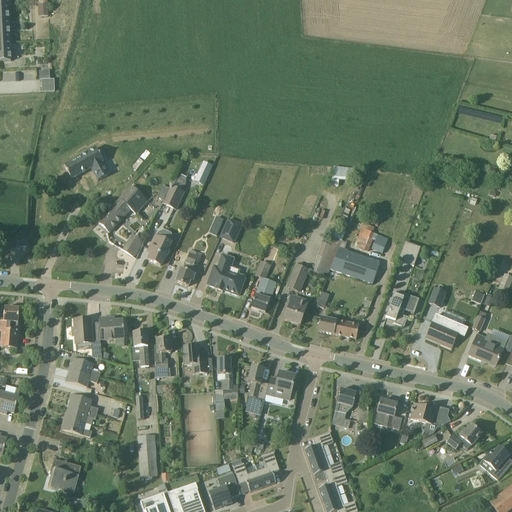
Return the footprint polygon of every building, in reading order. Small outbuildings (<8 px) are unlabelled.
[(0,0),(0,62),(11,62),(7,0),(0,0)] [(43,5),(37,5),(38,17),(48,17),(47,5),(43,5)] [(49,72),(39,72),(39,81),(41,80),(50,80),(49,72)] [(41,80),(42,93),(46,93),(55,93),(54,80),(52,80),(50,80),(41,80)] [(71,180),(91,169),(98,182),(109,175),(102,163),(103,162),(96,149),(64,167),(71,180)] [(199,171),(209,175),(212,167),(203,162),(199,171)] [(332,178),(340,179),(342,179),(343,169),(333,168),(332,177),(332,178)] [(179,183),(180,182),(175,179),(163,205),(176,211),(184,194),(182,193),(185,186),(179,183)] [(110,234),(131,211),(136,216),(148,203),(132,187),(99,223),(110,234)] [(156,199),(163,202),(168,190),(162,187),(156,199)] [(336,218),(334,224),(345,228),(347,222),(336,218)] [(220,239),(234,245),(242,227),(228,221),(220,239)] [(264,239),(270,233),(265,228),(259,235),(264,239)] [(368,254),(370,250),(382,255),(386,245),(373,241),(372,240),(374,235),(372,234),(365,231),(360,241),(357,249),(368,254)] [(171,244),(156,237),(148,253),(151,255),(148,261),(160,267),(165,256),(168,256),(169,254),(168,251),(171,244)] [(420,249),(405,243),(398,262),(414,267),(420,249)] [(338,250),(330,272),(372,286),(380,264),(338,250)] [(190,281),(192,282),(202,255),(190,251),(183,270),(180,269),(176,283),(188,288),(190,281)] [(221,255),(217,268),(214,267),(207,286),(216,289),(215,291),(222,294),(223,292),(238,297),(245,278),(238,276),(240,271),(231,269),(234,260),(221,255)] [(264,281),(264,280),(270,266),(261,263),(255,277),(264,281)] [(297,267),(288,290),(299,294),(308,272),(297,267)] [(507,294),(511,282),(511,278),(505,275),(498,290),(507,294)] [(276,284),(274,284),(269,282),(266,291),(259,288),(251,309),(265,314),(276,284)] [(434,289),(428,305),(440,310),(446,293),(434,289)] [(475,292),(471,302),(480,306),(484,296),(475,292)] [(402,295),(401,298),(394,296),(389,309),(391,310),(387,323),(404,328),(407,319),(406,319),(406,318),(401,316),(402,314),(403,314),(404,310),(413,313),(413,315),(414,315),(419,300),(418,300),(417,304),(403,299),(405,296),(402,295)] [(493,300),(487,297),(484,306),(490,308),(493,300)] [(290,305),(284,321),(300,326),(308,303),(300,300),(297,307),(290,305)] [(8,332),(8,324),(18,324),(19,310),(4,309),(3,322),(2,333),(1,348),(17,349),(18,333),(8,332)] [(356,341),(356,339),(359,326),(321,318),(318,333),(356,341)] [(484,321),(478,318),(473,330),(479,333),(484,321)] [(123,348),(122,339),(123,339),(122,321),(107,322),(107,319),(98,320),(100,341),(115,340),(115,348),(123,348)] [(100,362),(99,348),(98,324),(90,325),(90,321),(73,322),(73,330),(71,330),(71,338),(74,338),(74,346),(76,346),(76,351),(91,350),(91,359),(100,362)] [(451,350),(458,334),(432,323),(426,339),(451,350)] [(140,361),(140,369),(149,368),(146,333),(133,334),(134,350),(131,350),(132,362),(140,361)] [(496,366),(498,362),(499,359),(502,351),(485,343),(486,340),(477,336),(468,357),(481,362),(482,360),(496,366)] [(168,371),(167,361),(165,362),(164,354),(170,354),(170,339),(156,340),(157,355),(154,355),(155,372),(168,371)] [(206,361),(199,361),(198,347),(183,348),(185,367),(192,366),(193,376),(207,375),(206,361)] [(73,360),(70,372),(98,379),(100,374),(91,372),(93,365),(73,360)] [(222,392),(229,392),(229,401),(238,401),(238,387),(232,388),(232,368),(231,368),(231,360),(217,360),(218,377),(222,376),(225,376),(225,381),(222,381),(222,392)] [(262,410),(266,395),(268,388),(260,386),(265,370),(251,367),(247,383),(251,384),(246,406),(262,410)] [(98,379),(70,372),(67,383),(86,389),(88,382),(97,385),(98,379)] [(270,379),(268,388),(266,395),(289,401),(291,394),(295,377),(293,377),(294,375),(287,374),(287,375),(279,373),(277,381),(270,379)] [(4,393),(0,408),(0,413),(6,415),(7,412),(13,414),(18,397),(18,396),(20,390),(16,388),(14,395),(4,393)] [(341,391),(337,405),(331,425),(342,428),(346,415),(351,409),(352,410),(356,395),(341,391)] [(72,396),(69,408),(97,416),(98,410),(90,408),(91,401),(72,396)] [(224,400),(214,400),(215,411),(225,410),(224,400)] [(380,401),(374,426),(399,433),(402,420),(394,418),(397,406),(380,401)] [(412,412),(410,421),(431,426),(434,416),(430,415),(431,410),(414,406),(413,411),(412,411),(412,412)] [(69,408),(65,419),(85,425),(87,419),(95,421),(97,416),(69,408)] [(437,431),(450,424),(447,417),(438,415),(435,427),(437,431)] [(83,431),(85,425),(65,419),(62,431),(90,439),(92,433),(83,431)] [(464,431),(459,437),(464,441),(460,445),(467,451),(471,447),(481,435),(471,426),(466,432),(464,431)] [(306,452),(305,452),(309,464),(326,458),(323,448),(334,444),(330,434),(312,440),(313,441),(314,445),(315,445),(315,447),(305,451),(306,452)] [(434,436),(421,443),(424,449),(437,443),(434,436)] [(154,437),(138,438),(141,478),(157,477),(154,437)] [(255,442),(253,448),(263,450),(264,445),(255,442)] [(114,446),(105,444),(103,450),(112,453),(114,446)] [(377,456),(379,450),(373,448),(371,454),(377,456)] [(510,468),(504,463),(509,457),(504,453),(505,452),(501,448),(500,450),(498,448),(493,454),(491,452),(479,467),(497,482),(510,468)] [(267,469),(257,472),(263,489),(274,485),(276,484),(273,475),(274,473),(279,472),(273,454),(263,458),(267,469)] [(326,458),(309,464),(313,475),(314,475),(314,477),(324,473),(325,475),(327,480),(344,474),(340,464),(329,468),(326,458)] [(52,472),(47,488),(73,495),(81,469),(54,461),(51,472),(52,472)] [(244,465),(233,469),(239,486),(240,486),(244,484),(246,484),(250,494),(252,493),(263,489),(257,472),(248,476),(244,465)] [(319,492),(323,503),(340,497),(337,488),(347,484),(344,474),(327,480),(328,484),(329,484),(328,486),(319,490),(319,492)] [(221,491),(209,495),(215,511),(222,508),(222,509),(228,506),(231,505),(229,500),(240,496),(233,475),(217,481),(221,491)] [(511,486),(489,504),(495,511),(508,511),(511,509),(511,486)] [(204,511),(197,491),(178,498),(176,491),(167,494),(173,511),(180,511),(182,511),(204,511)] [(145,511),(144,511),(169,511),(163,495),(152,499),(155,508),(145,511)] [(357,511),(354,503),(343,507),(340,497),(323,503),(326,511),(357,511)] [(68,507),(75,509),(77,500),(70,499),(68,507)]
